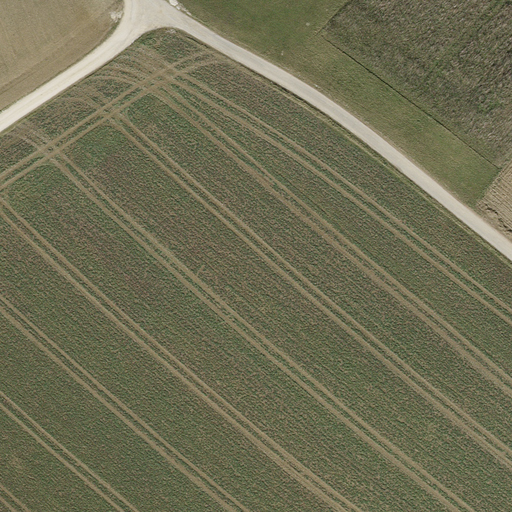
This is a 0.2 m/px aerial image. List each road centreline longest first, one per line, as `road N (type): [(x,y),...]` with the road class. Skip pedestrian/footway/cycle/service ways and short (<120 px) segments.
road 1 (track): [(148,0),(332,110),(511,251)]
road 2 (track): [(153,4),(92,62),(0,124)]
